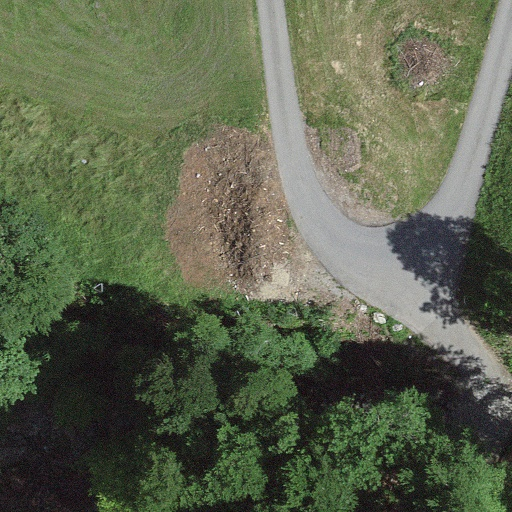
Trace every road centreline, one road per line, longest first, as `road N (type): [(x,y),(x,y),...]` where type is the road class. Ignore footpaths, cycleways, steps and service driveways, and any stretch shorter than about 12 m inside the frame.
road 1 (track): [(511,42),(443,267),(390,277),(331,245),(303,188),(274,0)]
road 2 (track): [(331,245),(230,511)]
